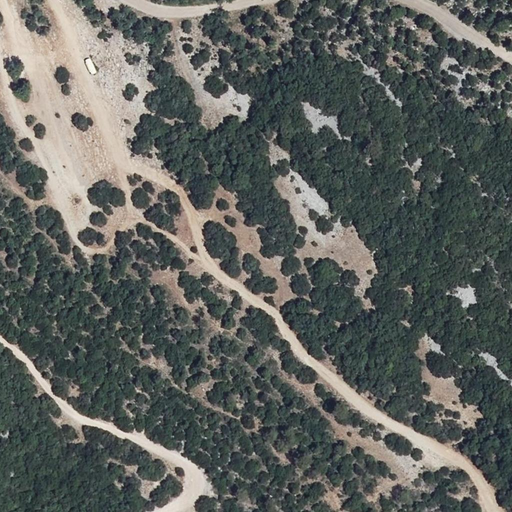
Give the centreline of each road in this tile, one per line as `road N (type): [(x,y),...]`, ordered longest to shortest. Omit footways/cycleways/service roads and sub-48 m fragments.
road 1 (track): [(489,511),(473,468),(328,377),(298,351),(286,324),(132,204),(123,158),(47,0)]
road 2 (track): [(160,511),(191,495),(192,473),(88,420),(0,336)]
road 3 (unclassified): [(130,0),(174,14),(257,0)]
road 4 (unclassified): [(406,0),(511,57)]
